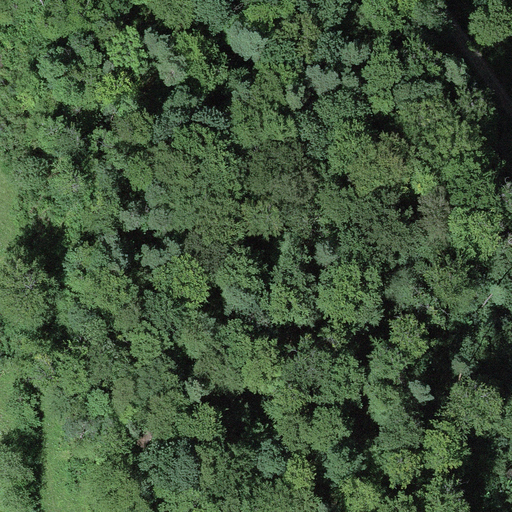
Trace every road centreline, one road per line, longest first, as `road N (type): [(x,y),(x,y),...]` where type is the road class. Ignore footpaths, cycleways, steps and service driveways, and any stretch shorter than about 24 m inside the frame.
road 1 (track): [(183,0),(245,466)]
road 2 (track): [(429,0),(511,125)]
